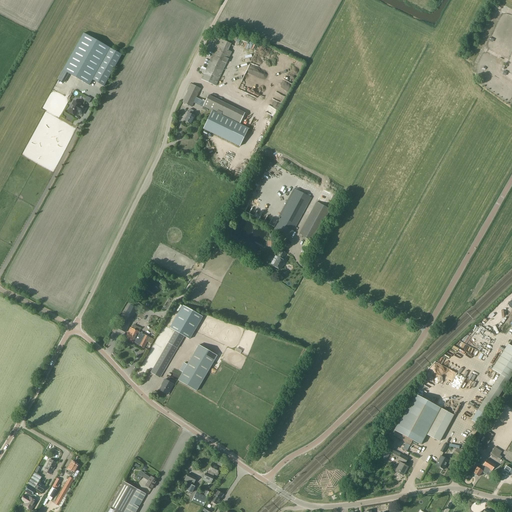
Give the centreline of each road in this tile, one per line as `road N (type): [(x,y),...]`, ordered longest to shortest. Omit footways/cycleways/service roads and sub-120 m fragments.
road 1 (unclassified): [(265,481),(411,352),(511,180)]
road 2 (unclassified): [(265,481),(150,401),(73,326)]
road 3 (unclassified): [(456,488),(316,507),(265,481)]
road 4 (unclassified): [(0,453),(73,326)]
